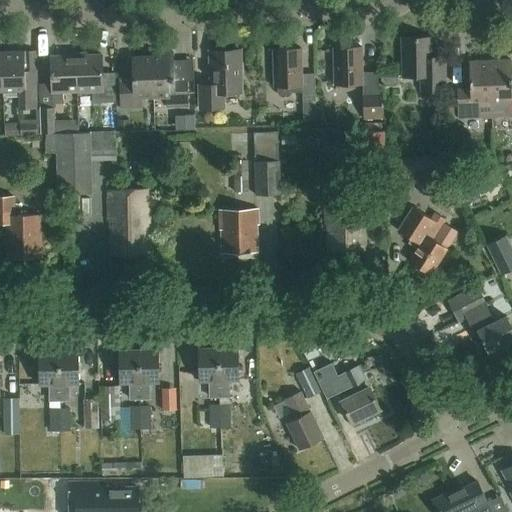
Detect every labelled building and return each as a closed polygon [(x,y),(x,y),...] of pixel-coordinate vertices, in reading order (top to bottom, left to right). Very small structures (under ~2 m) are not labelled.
[(446,90),(445,57),(431,57),(431,37),(402,37),(403,77),(420,76),(421,91),(446,90)] [(363,84),(363,99),(363,119),(384,118),(381,99),(377,71),(363,72),(362,46),(333,47),(334,85),(363,84)] [(274,87),(302,86),(303,101),(315,101),(315,73),(302,73),(302,48),(273,49),(274,87)] [(241,92),(240,50),(210,51),(211,85),(199,85),(200,109),(224,108),(224,93),(241,92)] [(2,51),(3,91),(20,91),(20,100),(38,100),(37,70),(25,71),(24,51),(2,51)] [(153,53),(154,97),(166,97),(166,106),(189,106),(188,80),(175,80),(174,52),(153,53)] [(154,97),(153,53),(152,53),(152,56),(132,56),(133,82),(120,82),(120,108),(142,107),(142,98),(154,97)] [(76,55),(78,91),(92,90),(93,102),(116,102),(115,72),(103,73),(102,54),(76,55)] [(78,91),(76,55),(51,56),(52,104),(64,103),(63,91),(78,91)] [(489,60),(492,105),(504,105),(505,116),(511,115),(511,85),(511,59),(489,60)] [(492,105),(489,60),(469,61),(471,87),(457,88),(458,118),(480,117),(479,106),(492,105)] [(381,84),(397,84),(397,74),(381,74),(381,84)] [(56,132),(55,108),(40,108),(41,132),(56,132)] [(117,119),(117,129),(131,129),(130,119),(117,119)] [(37,134),(36,122),(14,122),(15,135),(37,134)] [(385,131),(362,132),(362,172),(386,171),(385,131)] [(91,132),(78,133),(48,134),(48,151),(58,151),(59,194),(92,193),(91,132)] [(254,144),(255,161),(254,161),(255,195),(281,194),(279,160),(278,143),(254,144)] [(454,151),(443,157),(456,186),(468,180),(454,151)] [(390,157),(392,183),(433,181),(432,155),(390,157)] [(234,192),(248,191),(248,159),(233,160),(234,192)] [(108,190),(109,220),(111,220),(112,255),(148,254),(147,222),(150,222),(149,188),(108,190)] [(43,257),(42,214),(15,215),(15,196),(0,195),(0,222),(6,222),(7,258),(43,257)] [(403,225),(424,239),(411,261),(432,275),(449,248),(435,240),(450,215),(440,208),(436,214),(417,202),(403,225)] [(366,222),(366,206),(326,207),(327,223),(329,223),(330,250),(365,249),(364,222),(366,222)] [(260,224),(260,209),(219,210),(219,227),(222,227),(223,252),(258,251),(257,224),(260,224)] [(511,247),(507,236),(487,245),(501,275),(511,269),(511,247)] [(466,316),(473,313),(481,329),(479,330),(489,352),(511,340),(511,308),(504,312),(507,317),(495,323),(478,286),(456,297),(466,316)] [(219,348),(221,396),(230,396),(229,380),(240,379),(239,347),(219,348)] [(221,396),(219,348),(199,348),(200,380),(211,380),(212,397),(221,396)] [(141,399),(140,350),(120,351),(121,382),(132,382),(131,399),(141,399)] [(140,350),(141,399),(150,398),(150,381),(161,381),(160,350),(140,350)] [(60,352),(61,400),(71,400),(70,384),(81,384),(80,351),(60,352)] [(61,400),(60,352),(39,352),(40,385),(51,384),(51,400),(61,400)] [(332,362),(313,371),(322,390),(341,381),(332,362)] [(294,368),(297,373),(296,373),(308,398),(322,391),(309,366),(306,368),(304,363),(294,368)] [(381,409),(370,387),(367,388),(357,366),(343,373),(353,395),(341,401),(352,423),(381,409)] [(119,385),(100,386),(100,419),(120,419),(119,385)] [(162,399),(177,399),(176,388),(162,388),(162,399)] [(300,392),(286,399),(296,418),(287,423),(301,450),(324,439),(311,411),(310,411),(300,392)] [(20,434),(19,399),(19,397),(3,398),(4,434),(20,434)] [(84,428),(99,427),(98,399),(84,399),(84,428)] [(220,427),(220,404),(209,404),(210,428),(220,427)] [(220,404),(220,427),(231,427),(230,404),(220,404)] [(130,429),(141,429),(140,405),(129,406),(130,429)] [(140,405),(141,429),(151,428),(150,405),(140,405)] [(60,431),(60,407),(49,408),(50,431),(60,431)] [(60,407),(60,431),(70,431),(70,407),(60,407)] [(183,456),(184,478),(224,476),(223,454),(183,456)] [(102,462),(102,474),(142,473),(141,462),(102,462)] [(511,465),(503,471),(511,487),(511,493),(511,494),(511,465)] [(70,511),(139,511),(139,488),(104,488),(104,482),(71,483),(71,476),(58,476),(57,488),(71,488),(70,511)] [(450,495),(449,493),(433,501),(438,511),(492,511),(478,481),(450,495)] [(0,511),(29,511),(29,490),(0,487),(0,511)]
